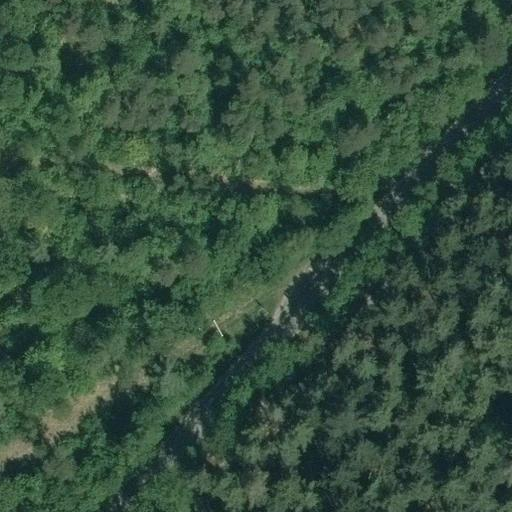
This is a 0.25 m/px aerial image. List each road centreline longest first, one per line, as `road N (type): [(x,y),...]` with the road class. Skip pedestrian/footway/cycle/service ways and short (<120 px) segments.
road 1 (secondary): [(117,511),(511,83)]
road 2 (track): [(0,155),(392,206)]
road 3 (track): [(0,464),(263,301),(341,266)]
